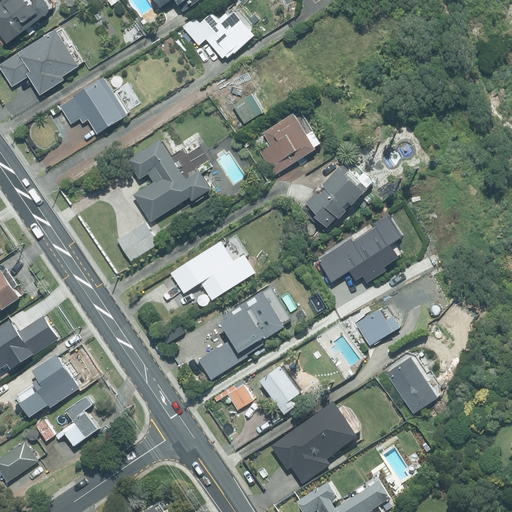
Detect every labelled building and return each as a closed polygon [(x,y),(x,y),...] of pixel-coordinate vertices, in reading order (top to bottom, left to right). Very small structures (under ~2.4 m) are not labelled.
[(0,0),(0,36),(5,43),(24,29),(29,35),(34,31),(29,25),(41,16),(42,17),(46,14),(47,8),(41,0),(34,0),(0,0)] [(151,0),(157,8),(169,0),(172,0),(176,5),(177,5),(181,11),(197,0),(151,0)] [(192,19),(183,27),(197,45),(205,39),(221,59),(224,56),(226,58),(252,37),(232,12),(227,17),(225,14),(216,21),(210,14),(197,25),(192,19)] [(136,19),(144,31),(148,29),(140,17),(136,19)] [(69,54),(67,50),(71,48),(64,38),(61,41),(53,29),(0,63),(0,70),(10,87),(27,77),(39,95),(63,80),(61,77),(77,67),(76,64),(79,62),(73,52),(69,54)] [(278,85),(270,72),(272,63),(263,61),(240,76),(251,94),(233,106),(244,124),(286,97),(288,87),(278,85)] [(102,77),(72,97),(73,99),(60,107),(71,124),(84,115),(97,135),(127,115),(102,77)] [(271,147),(261,153),(275,174),(313,149),(312,148),(320,143),(300,113),(293,117),(291,114),(262,133),(271,147)] [(245,137),(241,140),(246,148),(251,145),(245,137)] [(152,183),(132,196),(149,222),(187,198),(189,202),(209,190),(197,172),(184,180),(158,140),(126,160),(138,180),(147,174),(152,183)] [(315,214),(312,217),(325,228),(334,218),(337,220),(344,212),(342,210),(348,204),(350,206),(359,196),(365,190),(364,189),(371,182),(361,173),(355,180),(339,167),(336,170),(336,169),(304,205),(315,214)] [(144,223),(117,240),(130,261),(158,244),(144,223)] [(386,270),(402,277),(412,254),(373,237),(363,259),(379,266),(377,270),(384,273),(386,270)] [(219,242),(169,274),(182,294),(200,283),(211,301),(254,274),(243,256),(232,263),(219,242)] [(327,259),(341,273),(356,257),(346,248),(342,253),(337,248),(327,259)] [(0,315),(12,308),(12,309),(30,297),(23,288),(26,286),(14,269),(12,270),(11,269),(0,276),(0,315)] [(350,277),(332,277),(332,288),(350,287),(350,277)] [(223,318),(220,321),(232,338),(199,359),(212,380),(249,356),(248,355),(264,345),(262,340),(284,324),(269,300),(263,291),(233,311),(228,314),(223,318)] [(376,311),(356,323),(370,346),(398,328),(391,317),(383,322),(376,311)] [(0,371),(2,374),(17,364),(21,369),(43,353),(20,320),(0,333),(0,371)] [(62,353),(40,368),(47,377),(24,394),(40,416),(57,403),(59,406),(85,387),(75,374),(76,373),(62,353)] [(386,373),(413,414),(436,398),(409,358),(386,373)] [(277,368),(258,382),(283,415),(293,407),(288,400),(297,394),(277,368)] [(227,395),(237,411),(252,401),(243,385),(227,395)] [(74,411),(84,425),(73,433),(81,446),(106,430),(93,410),(101,405),(96,397),(74,411)] [(329,467),(326,462),(355,442),(332,407),(270,448),(286,472),(290,470),(301,486),(329,467)] [(59,435),(49,420),(41,426),(51,441),(59,435)] [(30,441),(0,462),(14,482),(44,460),(30,441)] [(338,483),(300,507),(303,511),(376,511),(396,499),(384,481),(351,503),(338,483)]
